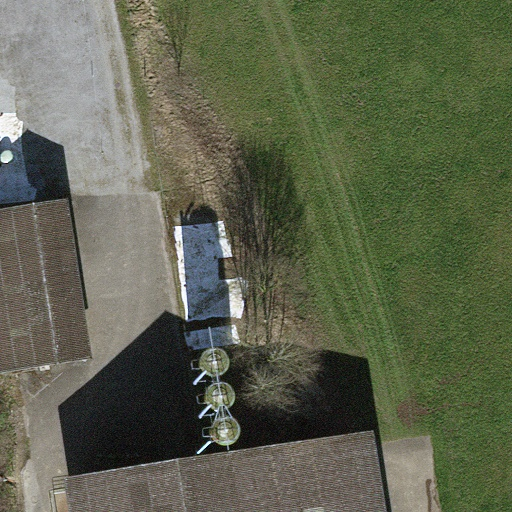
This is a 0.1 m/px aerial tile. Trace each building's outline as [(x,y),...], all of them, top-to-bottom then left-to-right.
[(85,355),(62,205),(0,214),(0,353),(2,368),(85,355)] [(221,350),(215,349),(209,350),(204,353),(201,358),(200,364),(201,369),(204,374),(209,378),(214,379),(220,378),(225,375),(228,370),(230,364),(229,358),(225,353),(221,350)] [(226,385),(220,383),(214,384),(209,388),(206,392),(205,398),(206,404),(209,409),(214,412),(220,413),(225,412),(230,409),(234,404),(235,399),(234,393),(231,388),(226,385)] [(230,418),(225,416),(219,417),(214,421),(211,425),(209,431),(211,437),(214,442),(219,445),(224,446),(230,445),(235,442),(238,437),(240,432),(238,426),(235,421),(230,418)] [(363,511),(353,444),(82,486),(85,511),(363,511)]
